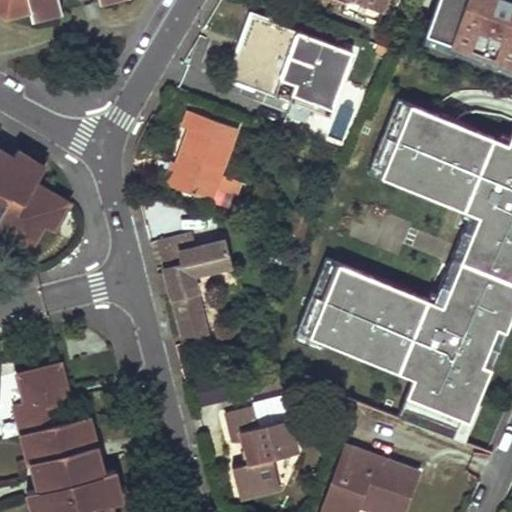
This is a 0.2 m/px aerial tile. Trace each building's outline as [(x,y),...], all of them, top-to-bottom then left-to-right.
[(0,0),(0,10),(6,14),(29,9),(32,19),(45,16),(43,5),(59,1),(58,0),(0,0)] [(345,0),(345,3),(342,8),(379,21),(386,5),(385,4),(374,0),(345,0)] [(59,1),(43,5),(45,16),(62,12),(59,1)] [(268,32),(275,34),(279,25),(252,15),(229,78),(256,88),(259,78),(251,76),(249,74),(247,72),(246,70),(245,68),(245,65),(245,62),(248,53),(243,51),(245,44),(250,46),(254,37),(256,35),(258,33),(260,32),(263,31),(265,31),(268,32)] [(493,50),(498,52),(493,65),(497,72),(507,77),(511,78),(511,18),(504,39),(498,36),(493,50)] [(329,114),(352,51),(279,25),(275,34),(268,32),(265,31),(263,31),(260,32),(258,33),(256,35),(254,37),(250,46),(245,44),(243,51),(248,53),(245,62),(245,65),(245,68),(246,70),(247,72),(249,74),(251,76),(259,78),(256,88),(275,95),(281,80),(294,84),(288,100),(329,114)] [(407,58),(398,82),(412,86),(421,63),(407,58)] [(187,130),(175,163),(167,185),(211,201),(237,128),(187,110),(181,127),(187,130)] [(511,124),(478,112),(460,157),(484,166),(473,195),(487,201),(488,198),(497,202),(500,178),(501,172),(511,176),(511,173),(511,124)] [(0,231),(29,248),(44,223),(53,229),(60,217),(54,213),(62,199),(34,182),(40,172),(26,164),(30,157),(18,150),(14,158),(0,149),(0,231)] [(44,166),(30,157),(26,164),(40,172),(44,166)] [(163,184),(167,185),(175,163),(171,162),(163,184)] [(509,182),(500,178),(497,202),(501,203),(509,182)] [(68,203),(62,199),(54,213),(60,217),(68,203)] [(498,258),(507,234),(447,211),(438,235),(498,258)] [(230,266),(224,240),(195,245),(192,232),(156,240),(164,272),(169,292),(182,344),(209,338),(193,274),(230,266)] [(282,272),(289,254),(273,247),(265,265),(282,272)] [(416,273),(395,264),(392,271),(382,294),(380,300),(448,330),(463,294),(458,292),(458,291),(433,281),(438,268),(422,261),(416,273)] [(369,289),(382,294),(392,271),(378,265),(369,289)] [(169,292),(164,272),(157,273),(162,293),(169,292)] [(448,330),(500,351),(511,322),(511,292),(484,282),(477,300),(463,294),(448,330)] [(343,374),(360,336),(350,332),(334,370),(343,374)] [(380,344),(360,336),(343,374),(364,382),(380,344)] [(113,511),(111,502),(114,501),(110,485),(118,484),(114,470),(103,473),(89,416),(61,423),(56,404),(70,401),(60,363),(17,374),(24,402),(13,406),(17,418),(24,417),(28,432),(32,448),(25,450),(28,463),(31,462),(38,490),(27,493),(30,505),(38,503),(40,511),(113,511)] [(250,387),(245,370),(220,376),(225,394),(250,387)] [(285,406),(255,414),(258,425),(288,418),(285,406)] [(255,414),(253,407),(224,415),(231,441),(242,438),(249,462),(232,467),(240,498),(279,488),(271,457),(296,451),(288,418),(258,425),(255,414)] [(21,434),(28,432),(24,417),(17,418),(21,434)] [(25,450),(32,448),(28,432),(21,434),(25,450)] [(357,511),(359,508),(370,511),(404,511),(420,469),(344,441),(318,511),(357,511)] [(114,501),(122,500),(118,484),(110,485),(114,501)] [(30,505),(32,511),(40,511),(38,503),(30,505)]
